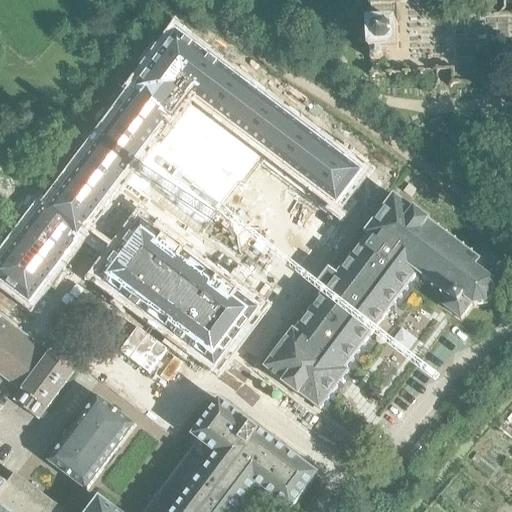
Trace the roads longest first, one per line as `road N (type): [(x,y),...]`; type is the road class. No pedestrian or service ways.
road 1 (unclassified): [(511,224),(191,0)]
road 2 (unclassified): [(321,511),(340,491),(365,489),(385,471),(438,387),(511,321)]
road 3 (unknown): [(226,389),(375,192)]
